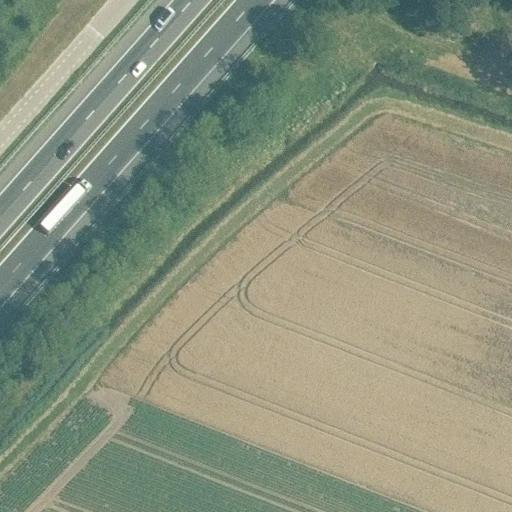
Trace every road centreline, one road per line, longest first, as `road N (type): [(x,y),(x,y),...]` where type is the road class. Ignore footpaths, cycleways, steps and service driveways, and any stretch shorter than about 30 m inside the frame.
road 1 (motorway): [(0,286),(255,0)]
road 2 (motorway): [(192,0),(0,216)]
road 3 (tertiary): [(0,138),(120,0)]
